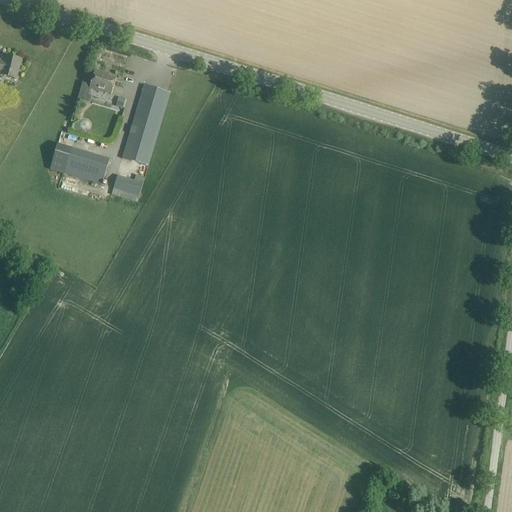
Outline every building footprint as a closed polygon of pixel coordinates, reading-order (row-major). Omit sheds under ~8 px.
[(4,61),(0,60),(0,75),(1,76),(1,77),(16,81),(21,61),(6,57),(4,61)] [(104,73),(95,71),(90,86),(90,89),(111,95),(116,80),(103,76),(104,73)] [(90,89),(90,86),(81,83),(76,100),(89,104),(91,97),(87,96),(90,89)] [(170,93),(144,85),(141,95),(122,160),(148,168),(170,93)] [(122,110),(125,101),(118,99),(115,108),(122,110)] [(57,146),(50,170),(102,186),(109,162),(57,146)] [(143,185),(117,178),(112,195),(138,203),(143,185)]
